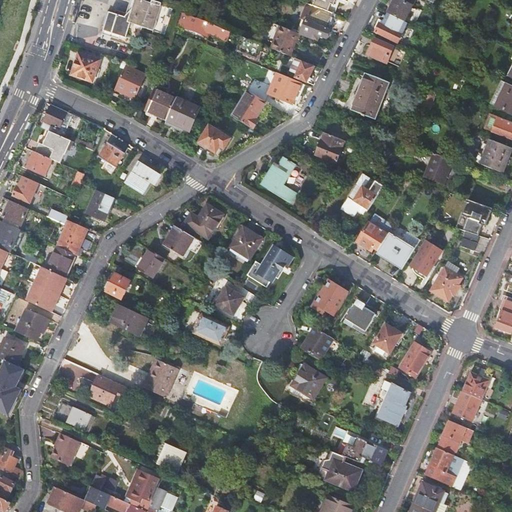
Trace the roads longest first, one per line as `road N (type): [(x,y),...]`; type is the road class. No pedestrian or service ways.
road 1 (residential): [(20,511),(32,489),(32,400),(105,248),(210,178)]
road 2 (residential): [(210,178),(312,111),(369,0)]
road 3 (residential): [(32,81),(108,115),(210,178)]
road 4 (residential): [(386,511),(462,336)]
road 5 (residential): [(318,250),(462,336)]
road 6 (residential): [(210,178),(318,250)]
road 7 (residential): [(462,336),(511,223)]
